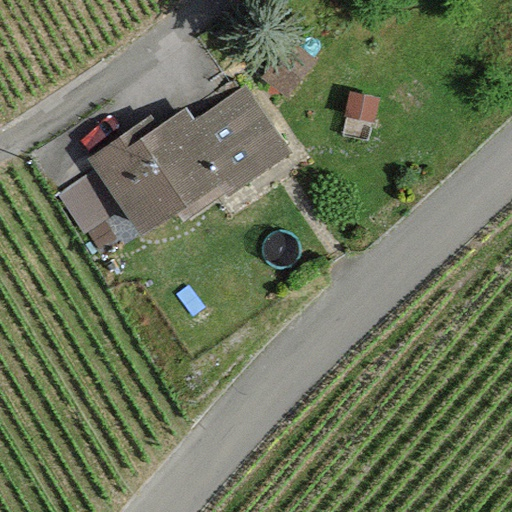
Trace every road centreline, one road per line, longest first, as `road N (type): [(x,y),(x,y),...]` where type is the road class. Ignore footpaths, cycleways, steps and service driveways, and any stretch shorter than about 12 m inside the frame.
road 1 (residential): [(511,151),(321,334),(160,511)]
road 2 (residential): [(220,0),(0,145)]
